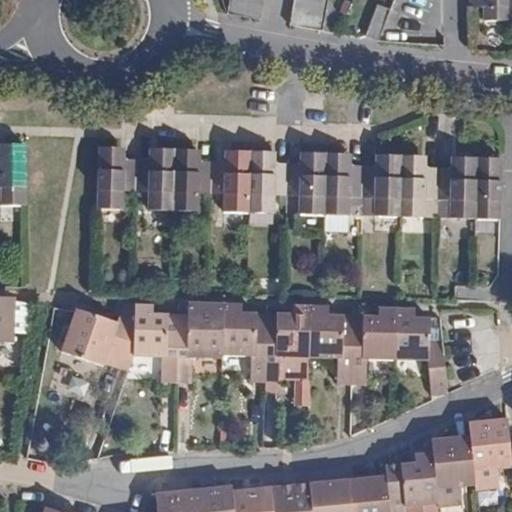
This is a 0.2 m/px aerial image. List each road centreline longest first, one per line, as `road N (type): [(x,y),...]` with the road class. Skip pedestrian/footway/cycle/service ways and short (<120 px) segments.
road 1 (residential): [(0,474),(119,481),(287,463),(350,449),(511,379)]
road 2 (residential): [(204,35),(506,75)]
road 3 (residential): [(62,67),(90,80),(121,79),(148,65),(165,40)]
